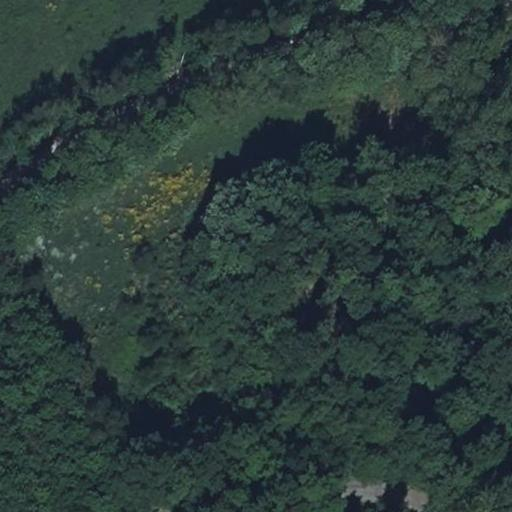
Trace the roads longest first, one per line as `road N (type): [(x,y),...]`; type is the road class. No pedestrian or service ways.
road 1 (track): [(0,180),(184,73),(418,0)]
road 2 (track): [(413,511),(378,499),(205,501),(184,511)]
